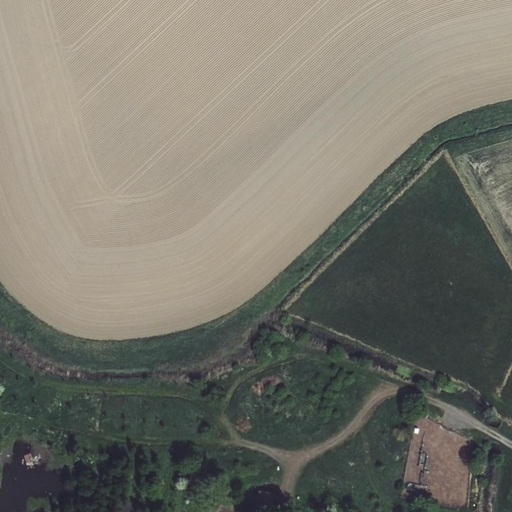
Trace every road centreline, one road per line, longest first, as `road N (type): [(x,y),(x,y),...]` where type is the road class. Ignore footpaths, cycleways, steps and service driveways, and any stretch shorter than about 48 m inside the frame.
road 1 (track): [(391,389),(348,431),(279,449),(242,443),(221,431),(217,405),(230,383),(272,363),(314,362)]
road 2 (track): [(391,389),(511,445)]
